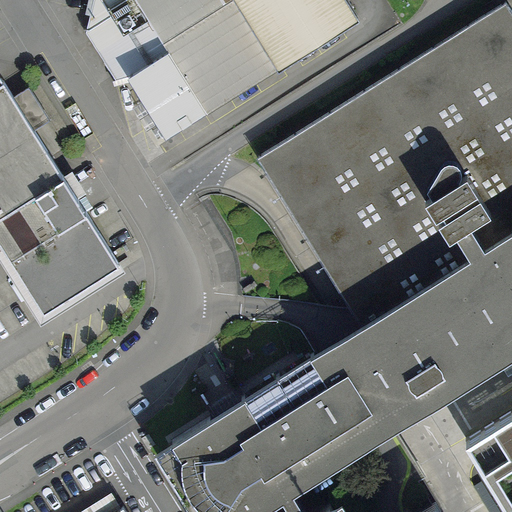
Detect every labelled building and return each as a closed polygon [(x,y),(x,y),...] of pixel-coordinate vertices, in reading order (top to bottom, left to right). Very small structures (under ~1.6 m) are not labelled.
[(345,0),(142,0),(169,46),(130,68),(165,127),(277,62),(270,51),(349,5),(345,0)] [(350,511),(338,491),(306,510),(292,488),(405,418),(415,411),(511,349),(511,13),(506,3),(264,153),(365,315),(353,323),(166,439),(212,511),(249,511),(279,494),(290,511),(350,511)] [(0,247),(41,311),(118,262),(0,79),(0,247)] [(511,397),(464,425),(511,505),(511,397)] [(123,511),(110,490),(73,511),(123,511)] [(439,511),(433,501),(414,511),(439,511)]
